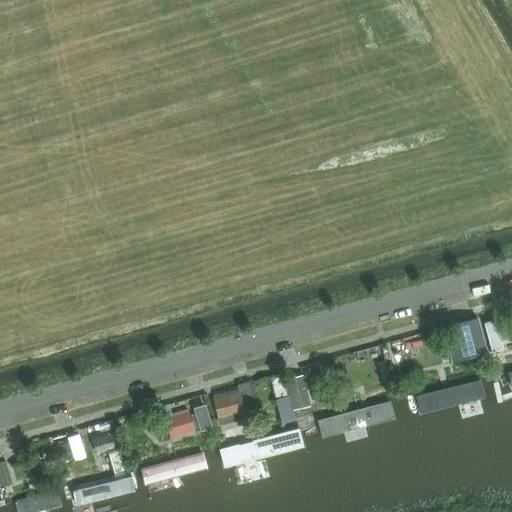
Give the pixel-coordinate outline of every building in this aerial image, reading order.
[(507,364),(497,323),(480,327),(490,368),(507,364)] [(482,357),(475,328),(457,332),(464,361),(482,357)] [(308,406),(300,374),(282,379),(287,397),(290,411),(292,410),(308,406)] [(431,425),(498,406),(493,387),(425,406),(431,425)] [(238,390),(210,398),(211,402),(215,419),(244,411),(244,410),(242,403),(238,390)] [(287,397),(275,400),(281,423),(294,420),(292,410),(290,411),(287,397)] [(391,402),(318,422),(323,440),(396,420),(391,402)] [(193,431),(188,413),(163,420),(169,439),(193,431)] [(95,426),(87,429),(89,435),(97,433),(96,426),(95,426)] [(300,430),(219,451),(224,469),(305,448),(300,430)] [(116,448),(111,431),(89,437),(93,453),(116,448)] [(113,476),(124,473),(118,449),(107,451),(113,476)] [(202,454),(142,470),(146,487),(207,470),(202,454)] [(0,486),(11,483),(3,460),(0,460),(0,486)] [(133,478),(73,493),(77,507),(136,492),(133,478)] [(58,490),(14,503),(17,511),(44,511),(62,507),(58,490)]
